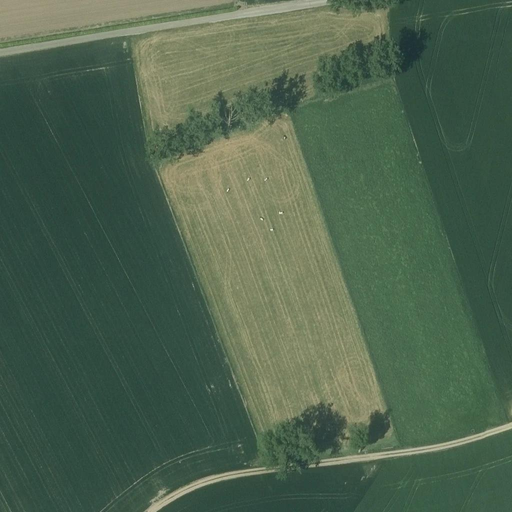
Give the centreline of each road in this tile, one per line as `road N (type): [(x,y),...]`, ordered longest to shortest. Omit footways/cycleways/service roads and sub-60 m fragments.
road 1 (track): [(511,428),(443,448),(202,485),(154,511)]
road 2 (unclassified): [(358,0),(0,55)]
